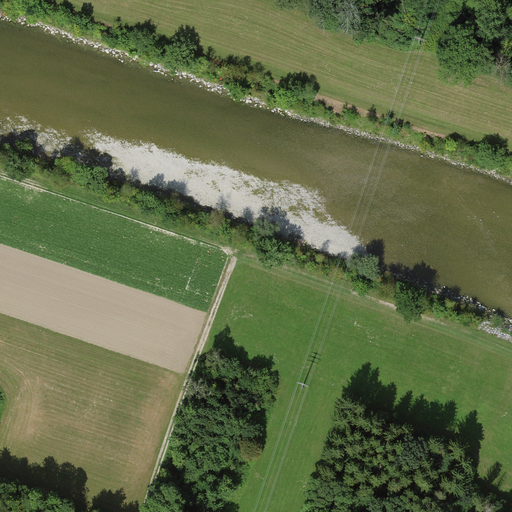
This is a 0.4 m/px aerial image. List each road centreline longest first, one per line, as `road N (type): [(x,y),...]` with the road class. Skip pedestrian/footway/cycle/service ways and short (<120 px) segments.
road 1 (track): [(511,350),(0,169)]
road 2 (track): [(144,511),(238,247)]
